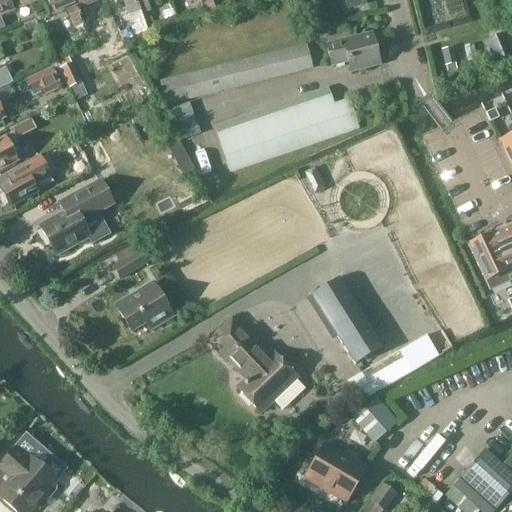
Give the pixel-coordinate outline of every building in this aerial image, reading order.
[(0,0),(0,28),(4,27),(0,17),(0,16),(13,11),(9,0),(0,0)] [(83,23),(78,10),(73,0),(50,0),(57,14),(65,11),(73,28),(83,23)] [(97,2),(96,0),(73,0),(78,10),(97,2)] [(134,0),(122,0),(127,15),(138,11),(134,0)] [(485,41),(494,63),(511,55),(511,51),(504,33),(485,41)] [(352,73),(381,65),(373,34),(327,46),(333,66),(349,62),(352,73)] [(167,106),(223,92),(314,69),(308,46),(161,83),(167,106)] [(60,68),(69,89),(81,83),(71,63),(60,68)] [(0,89),(13,84),(6,69),(0,72),(0,89)] [(50,69),(25,81),(29,90),(39,85),(45,97),(61,89),(50,69)] [(215,128),(223,152),(230,173),(360,129),(350,100),(334,106),(329,89),(215,128)] [(499,119),(495,110),(486,114),(490,123),(499,119)] [(11,147),(19,143),(14,133),(6,138),(0,141),(0,171),(18,162),(11,147)] [(511,135),(499,142),(511,170),(511,135)] [(192,171),(177,142),(167,148),(182,176),(192,171)] [(94,169),(105,164),(96,147),(86,152),(90,158),(88,159),(94,169)] [(45,164),(41,166),(28,174),(27,173),(0,188),(0,189),(10,208),(38,193),(33,184),(50,174),(45,164)] [(89,238),(81,223),(114,205),(101,182),(60,204),(65,215),(40,228),(55,256),(89,238)] [(488,237),(508,278),(511,276),(511,235),(508,228),(488,237)] [(488,237),(468,246),(489,291),(510,282),(508,278),(488,237)] [(141,252),(113,269),(120,280),(147,264),(141,252)] [(356,366),(383,349),(339,279),(312,296),(356,366)] [(151,331),(173,318),(153,284),(115,307),(132,334),(147,325),(151,331)] [(210,342),(223,356),(247,381),(238,390),(260,413),(297,378),(275,355),(270,360),(232,321),(210,342)] [(356,417),(377,441),(396,425),(376,401),(356,417)] [(366,470),(324,445),(304,478),(347,503),(366,470)] [(49,499),(57,490),(56,486),(53,484),(56,481),(30,458),(29,459),(16,447),(0,465),(0,469),(12,480),(0,493),(0,498),(15,511),(28,511),(42,496),(45,499),(49,499)] [(499,511),(511,497),(511,458),(502,470),(485,455),(461,482),(493,511),(499,511)] [(453,487),(444,497),(460,511),(478,511),(479,511),(493,511),(461,482),(459,480),(452,487),(453,487)] [(66,495),(73,502),(84,490),(76,483),(66,495)] [(396,495),(383,486),(371,502),(384,511),(396,495)]
